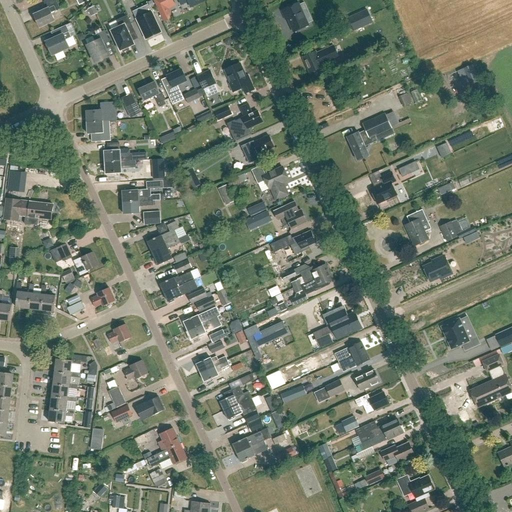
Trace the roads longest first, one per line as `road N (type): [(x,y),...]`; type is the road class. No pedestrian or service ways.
road 1 (unclassified): [(246,16),(466,500)]
road 2 (residential): [(237,511),(142,304)]
road 3 (residential): [(142,304),(52,104)]
road 4 (residential): [(246,16),(52,104)]
road 5 (residential): [(25,349),(142,304)]
